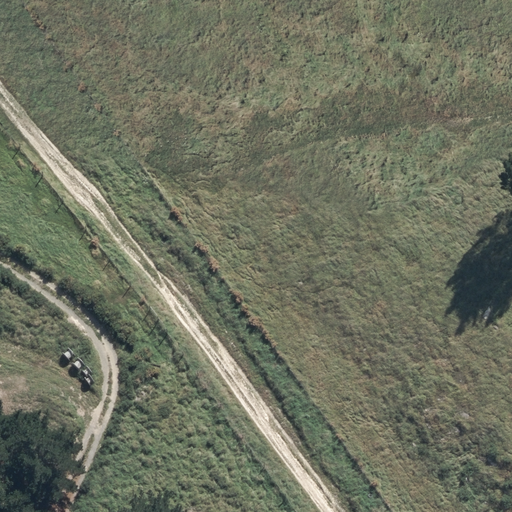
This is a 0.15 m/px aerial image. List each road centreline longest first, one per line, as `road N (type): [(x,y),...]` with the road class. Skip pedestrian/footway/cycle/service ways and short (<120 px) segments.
road 1 (track): [(0,95),(48,160),(176,290),(336,511)]
road 2 (track): [(0,260),(61,302),(111,351),(103,406),(58,511)]
